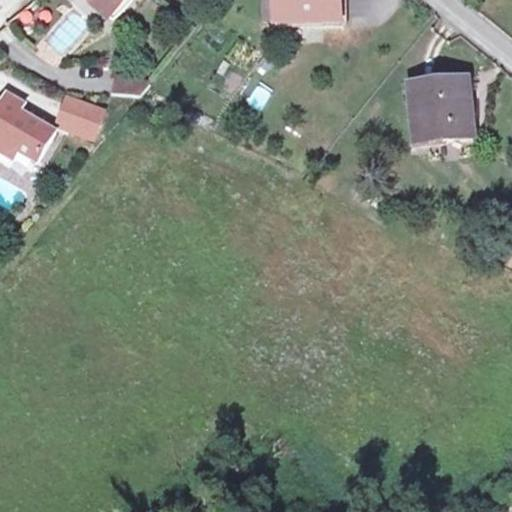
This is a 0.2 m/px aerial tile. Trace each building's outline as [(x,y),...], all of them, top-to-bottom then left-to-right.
[(77,0),(106,26),(129,0),(77,0)] [(271,0),(271,16),(271,42),(271,44),(314,44),(314,37),(336,37),(336,0),(271,0)] [(258,42),(271,42),(271,16),(258,16),(258,42)] [(142,98),(151,84),(115,79),(113,94),(142,98)] [(254,83),(245,105),(261,112),(271,90),(254,83)] [(0,98),(0,144),(11,151),(33,163),(50,132),(14,112),(18,105),(2,95),(0,98)] [(465,138),(468,138),(466,98),(411,101),(413,125),(421,125),(422,157),(466,155),(465,138)] [(79,134),(89,108),(65,99),(55,125),(79,134)] [(100,112),(89,108),(79,134),(91,138),(100,112)] [(0,144),(0,155),(6,159),(11,151),(0,144)]
